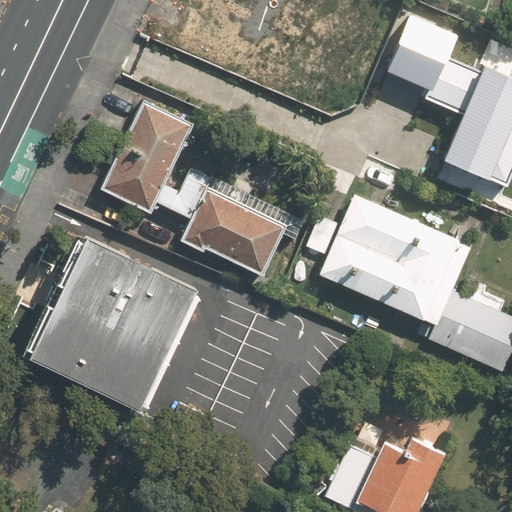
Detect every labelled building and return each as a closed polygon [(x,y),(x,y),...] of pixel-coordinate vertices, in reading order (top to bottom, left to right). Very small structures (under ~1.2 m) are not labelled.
[(297,70),(306,48),(356,69),(379,13),(347,0),(321,0),(317,11),(292,0),(255,0),(255,1),(251,0),(191,0),(175,39),(232,62),(239,46),(297,70)] [(431,97),(403,161),(480,194),(503,141),(486,134),(504,93),(453,70),(440,101),(431,97)] [(192,129),(145,104),(101,186),(148,211),(154,200),(192,218),(182,239),(263,276),(287,226),(208,190),(210,185),(186,173),(178,189),(163,182),(192,129)] [(403,170),(370,156),(361,179),(394,193),(403,170)] [(341,227),(319,217),(306,246),(329,256),(321,274),(435,323),(429,338),(500,366),(511,334),(511,316),(447,291),(468,243),(355,194),(341,227)] [(198,286),(85,233),(27,358),(140,411),(198,286)] [(358,499),(387,511),(413,511),(441,452),(408,436),(402,450),(383,441),(375,458),(349,446),(327,495),(354,507),(358,499)]
